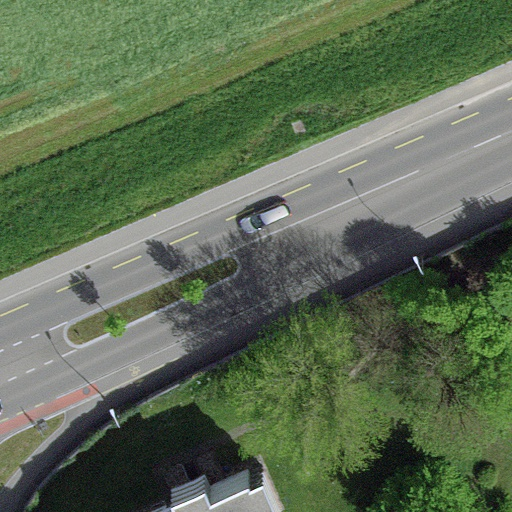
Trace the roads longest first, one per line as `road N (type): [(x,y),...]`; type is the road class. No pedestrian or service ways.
road 1 (primary): [(0,405),(256,285),(386,191)]
road 2 (primary): [(386,191),(222,233),(0,327)]
road 3 (primary): [(386,191),(511,134)]
